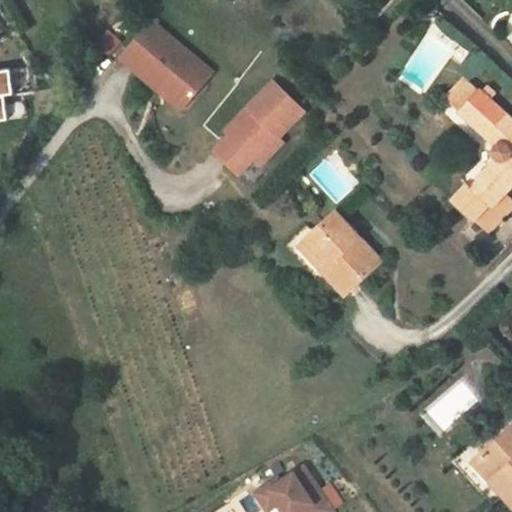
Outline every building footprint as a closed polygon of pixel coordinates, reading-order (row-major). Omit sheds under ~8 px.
[(154,22),(122,59),(155,88),(160,82),(169,89),(173,84),(191,100),(214,73),(154,22)] [(14,94),(11,70),(0,71),(0,96),(5,96),(14,94)] [(446,100),(460,113),(481,91),(467,78),(446,100)] [(160,82),(155,88),(182,111),(191,100),(173,84),(169,89),(160,82)] [(232,133),(214,151),(239,175),(254,160),(260,166),(283,142),(278,138),(304,112),(273,82),(245,110),(250,115),(232,133)] [(511,185),(511,119),(481,91),(460,113),(484,136),(490,130),(501,141),(497,146),(495,148),(494,151),(493,153),(493,156),(494,159),(495,160),(497,162),(499,163),(502,164),(490,176),(485,171),(471,186),(493,207),(505,193),(511,185)] [(0,96),(0,121),(8,120),(5,96),(0,96)] [(245,110),(228,128),(232,133),(250,115),(245,110)] [(468,184),(452,200),(488,233),(511,207),(511,200),(505,193),(493,207),(471,186),(468,184)] [(307,239),(329,264),(323,270),(345,294),(380,262),(336,213),(307,239)] [(329,264),(307,239),(300,246),(323,270),(329,264)] [(511,426),(482,454),(500,473),(491,482),(511,505),(511,426)] [(491,482),(500,473),(482,454),(473,463),(491,482)] [(278,480),(257,493),(268,510),(279,503),(284,511),(333,511),(304,467),(280,483),(278,480)] [(237,511),(230,501),(213,511),(237,511)]
